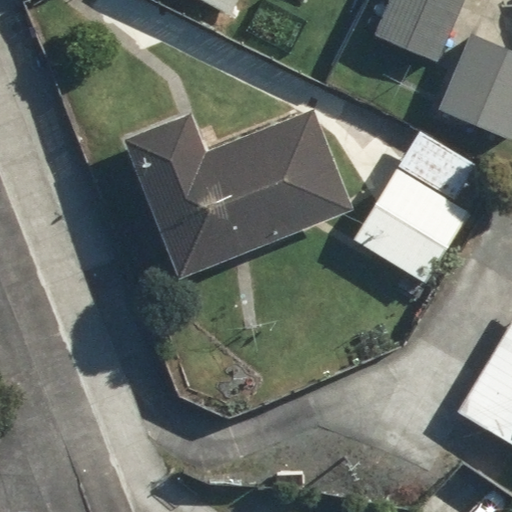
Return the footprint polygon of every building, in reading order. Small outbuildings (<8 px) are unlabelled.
[(192,0),(229,19),(238,0),(192,0)] [(460,0),(384,0),(369,35),(434,63),(460,0)] [(511,128),(511,52),(464,33),(432,111),(507,141),(511,128)] [(114,139),(169,281),(347,213),(307,108),(198,150),(184,112),(114,139)] [(454,202),(475,168),(413,131),(348,238),(422,283),(467,209),(454,202)]
